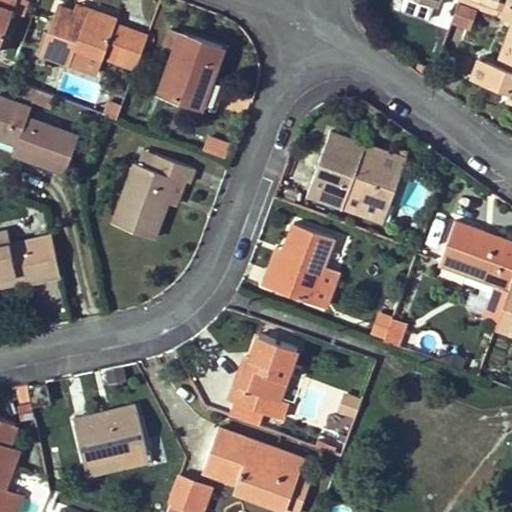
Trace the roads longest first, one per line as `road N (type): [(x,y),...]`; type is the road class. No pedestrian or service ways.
road 1 (residential): [(0,357),(162,318),(197,290),(215,262),(301,16)]
road 2 (residential): [(301,16),(511,158)]
